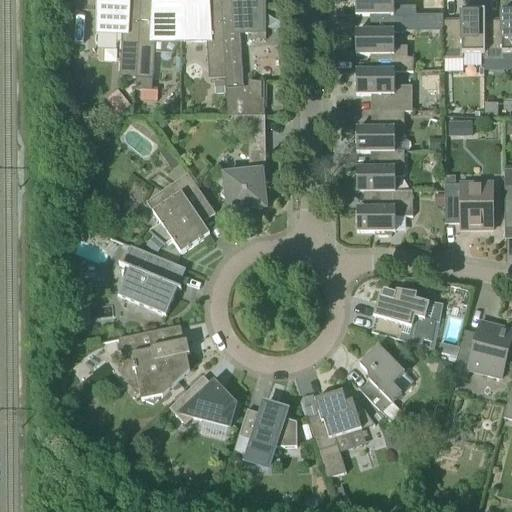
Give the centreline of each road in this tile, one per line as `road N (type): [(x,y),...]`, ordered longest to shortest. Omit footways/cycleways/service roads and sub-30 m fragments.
road 1 (residential): [(332,278),(344,317),(325,358),(281,374),(238,354),(224,319),(231,284),(262,258),(315,263)]
road 2 (residential): [(315,263),(313,0)]
road 3 (residential): [(511,287),(468,275),(332,278)]
